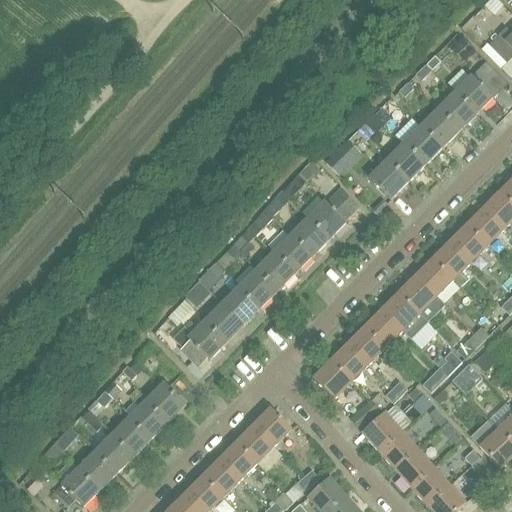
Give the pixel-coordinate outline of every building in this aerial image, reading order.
[(506,64),(511,58),(511,23),(488,47),(506,64)] [(435,58),(427,66),(432,72),(441,64),(435,58)] [(421,83),(431,73),(425,67),(415,77),(421,83)] [(472,77),(454,95),(476,117),(494,99),(472,77)] [(408,85),(399,95),(409,105),(419,94),(408,85)] [(454,95),(437,112),(459,134),(476,117),(454,95)] [(437,112),(420,128),(442,150),(459,134),(437,112)] [(385,127),(375,118),(367,127),(377,136),(385,127)] [(420,128),(403,145),(425,167),(442,150),(420,128)] [(403,145),(386,162),(408,184),(425,167),(403,145)] [(325,164),(339,178),(350,167),(336,153),(325,164)] [(390,202),(408,184),(386,162),(368,180),(390,202)] [(311,163),(305,169),(292,184),(300,192),(313,177),(315,179),(321,173),(311,163)] [(511,181),(500,193),(511,205),(511,181)] [(291,202),(300,192),(292,184),(283,194),(291,202)] [(340,191),(339,192),(326,205),(325,203),(318,210),(340,232),(346,225),(345,223),(358,209),(340,191)] [(511,205),(500,193),(483,210),(505,232),(511,224),(511,205)] [(264,212),(273,220),(284,207),(276,199),(264,212)] [(318,210),(298,230),(320,252),(340,232),(318,210)] [(483,210),(466,227),(488,249),(505,232),(483,210)] [(264,212),(253,223),(262,231),(273,220),(264,212)] [(466,227),(449,244),(471,266),(488,249),(466,227)] [(298,230),(278,249),(300,271),(320,252),(298,230)] [(242,239),(235,246),(241,251),(248,244),(242,239)] [(449,244),(432,261),(454,282),(471,266),(449,244)] [(278,249),(258,269),(280,291),(300,271),(278,249)] [(237,262),(228,253),(216,265),(225,273),(237,262)] [(432,261),(416,278),(437,299),(454,282),(432,261)] [(258,269),(239,289),(260,311),(280,291),(258,269)] [(210,274),(201,284),(216,298),(225,287),(210,274)] [(416,278),(399,295),(420,316),(437,299),(416,278)] [(184,298),(196,310),(211,295),(199,283),(184,298)] [(239,289),(222,305),(244,327),(260,311),(239,289)] [(399,295),(382,312),(403,333),(420,316),(399,295)] [(509,317),(511,314),(511,306),(508,302),(501,309),(509,317)] [(222,305),(205,322),(227,344),(244,327),(222,305)] [(382,312),(365,329),(386,350),(403,333),(382,312)] [(172,341),(183,350),(181,352),(199,369),(208,360),(210,362),(227,344),(205,322),(192,336),(185,328),(172,341)] [(365,329),(348,346),(369,367),(386,350),(365,329)] [(482,344),(489,337),(481,329),(474,336),(482,344)] [(475,351),(482,344),(474,336),(467,343),(475,351)] [(492,347),(501,357),(511,347),(503,337),(492,347)] [(348,346),(331,363),(352,384),(369,367),(348,346)] [(475,364),(484,374),(495,363),(486,353),(475,364)] [(313,381),(335,402),(352,384),(331,363),(313,381)] [(448,378),(455,372),(447,363),(440,370),(448,378)] [(467,367),(457,376),(464,383),(473,374),(467,367)] [(127,368),(122,374),(123,374),(129,380),(131,382),(137,377),(129,370),(127,368)] [(421,388),(430,397),(448,378),(440,370),(421,388)] [(119,378),(116,381),(125,390),(128,387),(132,383),(131,382),(129,380),(123,374),(119,378)] [(113,384),(108,390),(116,399),(122,393),(113,384)] [(408,392),(408,391),(400,384),(393,391),(401,399),(408,392)] [(164,385),(147,402),(169,423),(186,406),(164,385)] [(108,390),(96,403),(105,411),(116,399),(108,390)] [(408,398),(411,400),(415,405),(423,397),(416,390),(408,398)] [(385,398),(394,407),(401,399),(393,391),(385,398)] [(433,400),(439,406),(448,398),(442,392),(433,400)] [(142,396),(134,404),(125,413),(130,418),(152,440),(169,423),(147,402),(142,396)] [(380,412),(371,402),(349,421),(359,432),(380,412)] [(292,431),(271,410),(253,428),(274,449),(292,431)] [(437,425),(443,420),(444,419),(435,410),(429,416),(437,425)] [(90,412),(82,419),(96,434),(104,427),(90,412)] [(385,415),(362,435),(379,454),(402,434),(385,415)] [(130,418),(113,435),(135,457),(152,440),(130,418)] [(511,418),(498,431),(498,432),(511,447),(511,418)] [(452,427),(448,423),(440,430),(444,435),(452,427)] [(491,423),(473,441),(480,448),(479,449),(501,472),(511,461),(511,447),(498,432),(498,431),(491,423)] [(253,428),(236,445),(257,466),(274,449),(253,428)] [(71,444),(78,436),(70,429),(55,446),(56,447),(63,453),(71,444)] [(452,432),(423,458),(417,451),(395,472),(411,490),(433,469),(449,454),(448,453),(460,442),(452,432)] [(379,454),(395,472),(417,451),(402,434),(379,454)] [(113,435),(96,453),(118,475),(135,457),(113,435)] [(236,445),(219,461),(240,483),(257,466),(236,445)] [(460,469),(464,474),(481,459),(472,450),(461,460),(465,464),(460,469)] [(96,453),(79,470),(101,492),(118,475),(96,453)] [(485,486),(496,476),(481,459),(464,474),(468,480),(474,474),(485,486)] [(219,461),(202,478),(224,500),(240,483),(219,461)] [(84,509),(94,499),(101,492),(79,470),(78,470),(70,462),(55,478),(63,486),(53,496),(68,511),(76,502),(84,509)] [(411,490),(426,507),(449,487),(433,469),(411,490)] [(312,472),(304,479),(313,487),(320,481),(312,472)] [(202,478),(185,495),(201,511),(211,511),(224,500),(202,478)] [(297,485),(305,494),(313,487),(304,479),(297,485)] [(308,500),(318,511),(331,511),(346,498),(330,480),(308,500)] [(430,511),(458,511),(466,506),(449,487),(426,507),(430,511)] [(201,511),(185,495),(168,511),(201,511)] [(285,496),(269,511),(284,511),(293,505),(285,496)] [(331,511),(358,511),(346,498),(331,511)]
